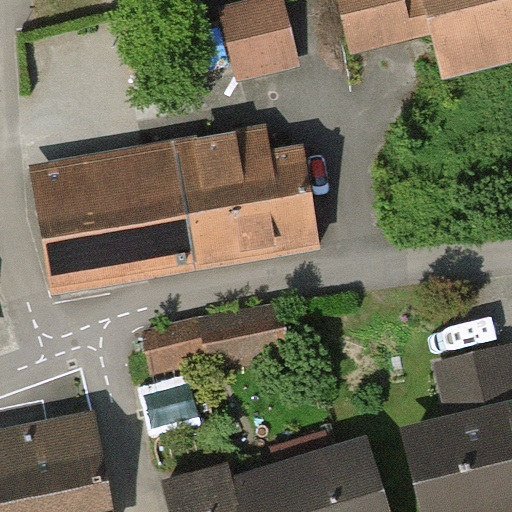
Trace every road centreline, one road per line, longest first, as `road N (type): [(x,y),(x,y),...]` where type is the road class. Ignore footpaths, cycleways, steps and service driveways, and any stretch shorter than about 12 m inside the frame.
road 1 (unknown): [(0,125),(257,89),(302,93),(330,106),(360,149),(362,269)]
road 2 (residential): [(91,338),(125,315),(185,296),(323,272),(511,256)]
road 3 (residential): [(56,349),(35,326),(8,214),(0,125)]
road 4 (residential): [(91,338),(140,511)]
